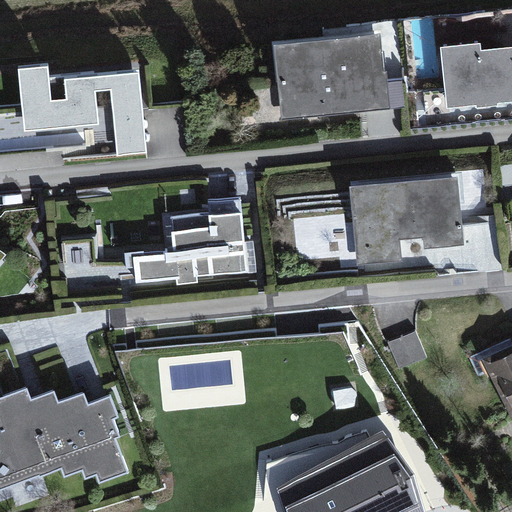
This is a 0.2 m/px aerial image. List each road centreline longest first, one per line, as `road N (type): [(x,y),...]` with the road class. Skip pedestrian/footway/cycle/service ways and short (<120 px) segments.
road 1 (residential): [(511,130),(0,181)]
road 2 (residential): [(511,279),(123,315)]
